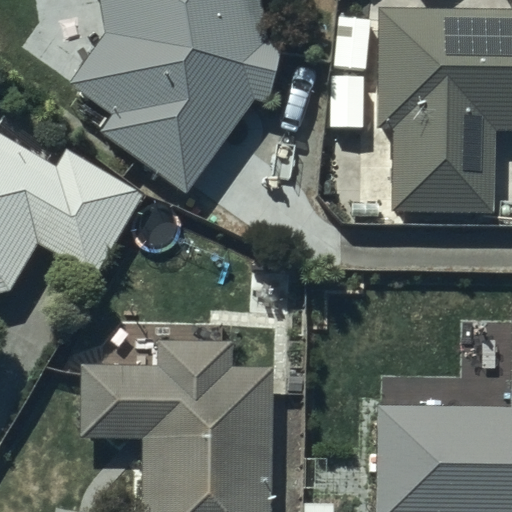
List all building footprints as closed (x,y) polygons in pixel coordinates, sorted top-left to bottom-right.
[(282,58),(264,54),(255,0),(98,0),(106,49),(70,98),(113,126),(100,147),(182,204),(252,113),(266,118),(282,58)] [(378,141),(391,142),(391,225),(492,226),(493,144),(511,143),(511,23),(379,22),(378,141)] [(0,308),(9,307),(38,257),(93,289),(140,207),(67,165),(57,183),(0,149),(0,308)] [(511,511),(511,329),(510,421),(377,419),(375,511),(511,511)] [(158,379),(80,378),(80,452),(142,452),(142,511),(268,511),(268,381),(232,381),(232,355),(158,355),(158,379)]
